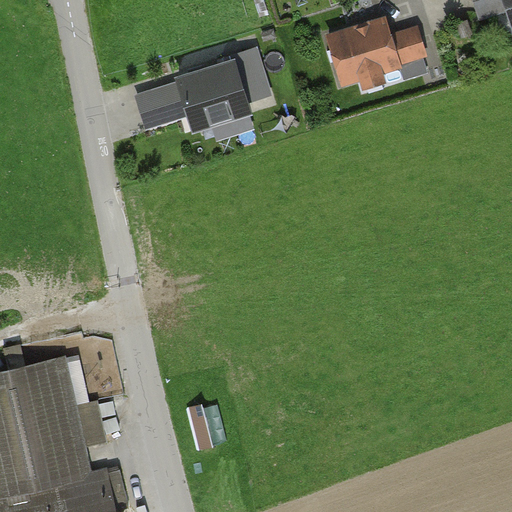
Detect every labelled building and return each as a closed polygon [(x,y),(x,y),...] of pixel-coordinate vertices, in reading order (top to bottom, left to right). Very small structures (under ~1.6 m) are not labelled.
[(511,0),(472,0),(482,29),(506,21),(511,39),(511,0)] [(325,47),(341,98),(429,70),(418,35),(392,43),(387,27),(325,47)] [(256,108),(276,104),(265,44),(245,47),(256,108)] [(251,110),(233,56),(175,74),(177,82),(138,95),(148,126),(189,113),(194,128),(251,110)] [(0,511),(118,511),(110,471),(95,475),(93,475),(87,448),(108,444),(99,402),(90,404),(80,355),(0,372),(0,511)]
